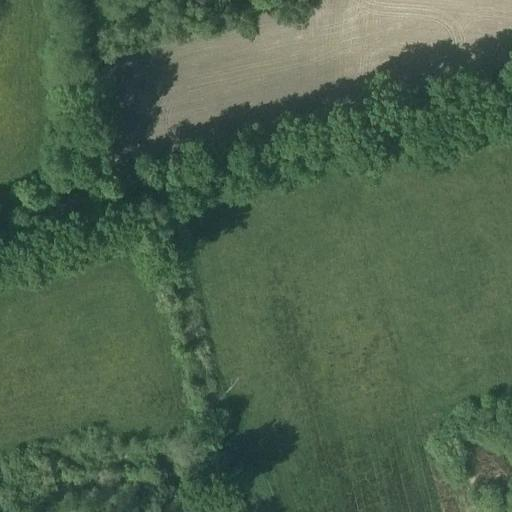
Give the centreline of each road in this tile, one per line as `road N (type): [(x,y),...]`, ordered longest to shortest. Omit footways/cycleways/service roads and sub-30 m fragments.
road 1 (track): [(511,84),(0,224)]
road 2 (track): [(83,0),(70,206)]
